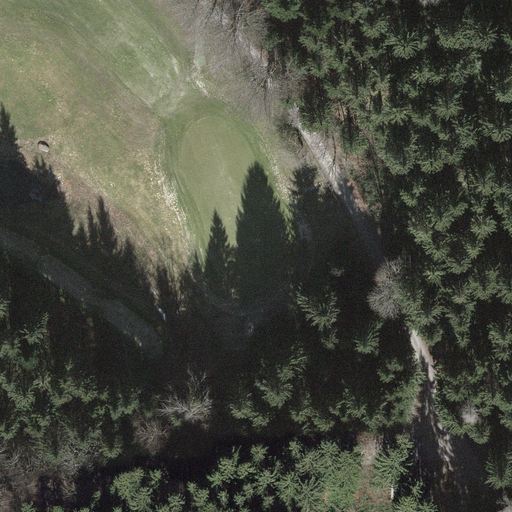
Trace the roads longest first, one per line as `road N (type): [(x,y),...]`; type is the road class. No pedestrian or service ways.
road 1 (track): [(457,436),(312,141),(201,0)]
road 2 (track): [(0,465),(55,491),(111,496),(457,436)]
